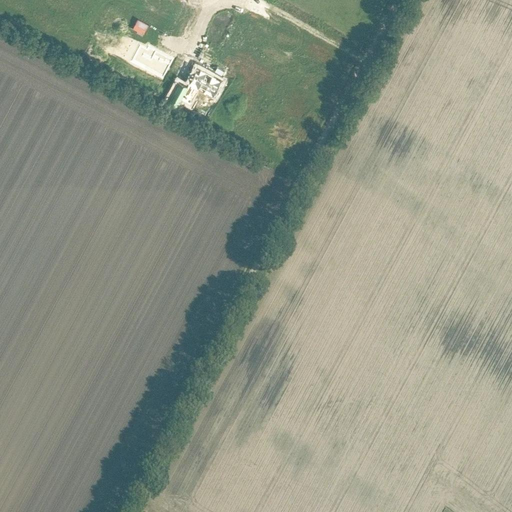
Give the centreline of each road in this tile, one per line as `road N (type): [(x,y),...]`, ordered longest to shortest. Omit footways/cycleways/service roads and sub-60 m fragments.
road 1 (track): [(124,511),(303,178)]
road 2 (track): [(396,0),(303,178)]
